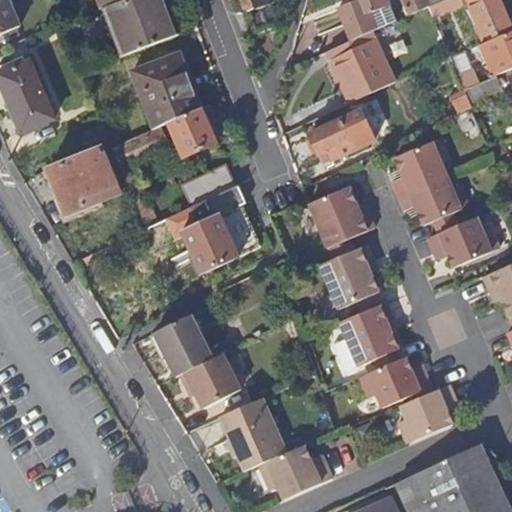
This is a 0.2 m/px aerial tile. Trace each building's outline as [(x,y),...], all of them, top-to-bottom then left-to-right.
[(0,0),(0,34),(19,26),(7,0),(0,0)] [(98,0),(102,9),(103,9),(125,0),(98,0)] [(118,50),(120,56),(175,37),(161,0),(125,0),(103,9),(104,13),(110,11),(124,48),(118,50)] [(240,0),(245,12),(243,13),(250,32),(277,21),(269,3),(275,0),(240,0)] [(337,8),(350,42),(373,32),(397,21),(388,0),(350,0),(352,2),(337,8)] [(402,0),(409,16),(429,7),(443,0),(402,0)] [(464,5),(461,0),(443,0),(429,7),(434,18),(464,5)] [(487,0),(484,2),(482,0),(461,0),(464,5),(465,8),(471,5),(485,36),(509,25),(498,0),(487,0)] [(495,76),(511,68),(511,31),(481,44),(495,76)] [(341,92),(346,105),(395,82),(373,32),(350,42),(325,54),(341,92)] [(132,75),(155,129),(167,124),(169,123),(202,108),(194,91),(192,92),(176,55),(132,75)] [(52,120),(28,62),(0,74),(0,85),(20,134),(52,120)] [(459,79),(464,89),(480,82),(476,72),(459,79)] [(450,97),(458,114),(472,108),(464,90),(450,97)] [(335,94),(341,107),(346,105),(341,92),(335,94)] [(216,119),(210,104),(202,108),(169,123),(185,158),(216,143),(208,123),(216,119)] [(317,156),(319,155),(326,153),(329,160),(330,162),(372,142),(359,113),(308,137),(317,156)] [(117,146),(112,148),(131,192),(143,187),(136,169),(130,171),(126,163),(166,144),(161,131),(119,149),(117,146)] [(395,160),(400,171),(403,179),(392,183),(404,212),(415,208),(418,215),(423,227),(433,223),(465,209),(469,208),(460,187),(452,190),(442,165),(449,161),(440,140),(395,160)] [(99,150),(47,171),(66,216),(118,195),(102,155),(104,154),(102,150),(99,150)] [(326,153),(319,155),(323,163),(329,160),(326,153)] [(177,189),(187,210),(236,187),(226,165),(177,189)] [(400,171),(389,176),(392,183),(403,179),(400,171)] [(131,192),(146,230),(160,223),(144,186),(143,187),(131,192)] [(262,246),(249,219),(242,204),(246,202),(238,186),(236,187),(187,210),(166,220),(175,239),(184,235),(201,274),(262,246)] [(374,229),(368,214),(361,216),(357,207),(349,188),(308,204),(327,248),(349,239),(374,229)] [(357,207),(361,216),(368,214),(363,204),(357,207)] [(415,208),(404,212),(407,220),(418,215),(415,208)] [(465,209),(433,223),(439,235),(470,222),(465,209)] [(449,257),(454,269),(500,250),(491,229),(483,232),(478,219),(470,222),(439,235),(429,239),(435,254),(446,250),(449,257)] [(349,239),(327,248),(332,260),(342,256),(354,251),(349,239)] [(332,260),(320,265),(339,309),(358,301),(380,292),(372,273),(367,263),(374,260),(368,245),(354,251),(342,256),(332,260)] [(446,250),(435,254),(438,262),(449,257),(446,250)] [(374,260),(367,263),(372,273),(378,271),(374,260)] [(511,266),(484,278),(491,293),(498,290),(502,300),(510,319),(511,318),(511,266)] [(498,290),(491,293),(495,303),(502,300),(498,290)] [(380,292),(358,301),(363,312),(386,303),(380,292)] [(363,312),(339,323),(357,366),(376,358),(398,349),(390,331),(385,320),(392,318),(386,303),(363,312)] [(192,316),(156,333),(170,362),(168,363),(175,378),(179,377),(212,360),(192,316)] [(392,318),(385,320),(390,331),(397,328),(392,318)] [(398,349),(376,358),(380,368),(402,359),(398,349)] [(212,360),(179,377),(187,393),(192,391),(195,398),(202,411),(240,390),(222,355),(212,360)] [(380,368),(360,377),(369,398),(377,394),(382,407),(410,396),(432,386),(426,372),(415,376),(411,368),(406,357),(402,359),(380,368)] [(423,364),(411,368),(415,376),(426,372),(423,364)] [(405,419),(398,422),(407,444),(452,424),(449,416),(444,405),(455,400),(449,385),(434,391),(412,401),(400,406),(405,419)] [(432,386),(410,396),(412,401),(434,391),(432,386)] [(192,391),(187,393),(191,400),(195,398),(192,391)] [(258,467),(287,454),(264,399),(219,419),(228,442),(225,443),(233,460),(236,459),(243,474),(258,467)] [(459,412),(457,409),(459,408),(455,400),(444,405),(449,416),(459,412)] [(428,511),(511,511),(480,445),(412,477),(428,511)] [(287,454),(258,467),(269,492),(276,488),(283,502),(331,480),(324,465),(313,470),(310,462),(303,447),(287,454)] [(313,470),(324,465),(325,465),(322,457),(321,457),(310,462),(313,470)] [(428,511),(412,477),(396,484),(408,511),(428,511)] [(395,511),(390,500),(363,511),(395,511)]
